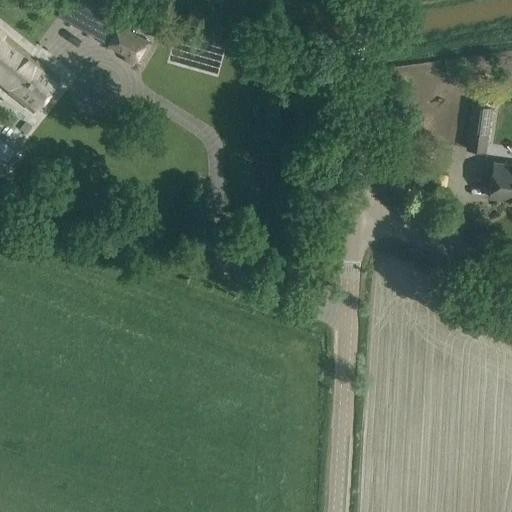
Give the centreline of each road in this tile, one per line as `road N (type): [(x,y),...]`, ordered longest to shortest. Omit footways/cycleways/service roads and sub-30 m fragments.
road 1 (tertiary): [(336,511),(355,205)]
road 2 (tertiary): [(355,205),(365,0)]
road 3 (unclassified): [(511,280),(355,205)]
